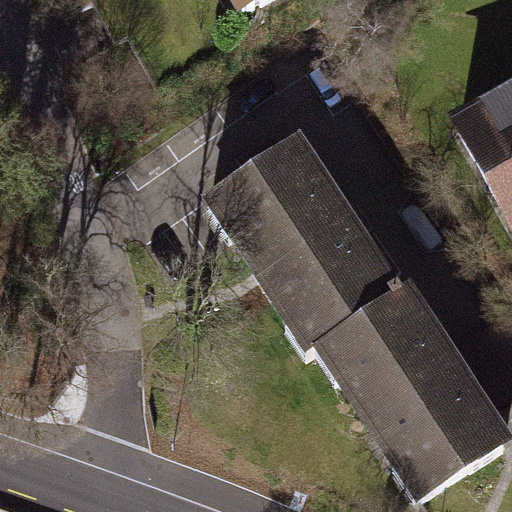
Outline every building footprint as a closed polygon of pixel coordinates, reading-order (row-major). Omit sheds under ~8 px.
[(256,0),(261,9),(276,0),(256,0)] [(511,126),(449,157),(509,280),(511,278),(511,126)] [(390,303),(295,160),(216,212),(316,362),(324,357),(359,333),(355,326),(390,303)] [(398,298),(390,303),(355,326),(359,333),(324,357),(423,505),(501,453),(398,298)] [(511,395),(511,333),(506,325),(463,353),(497,405),(511,395)]
